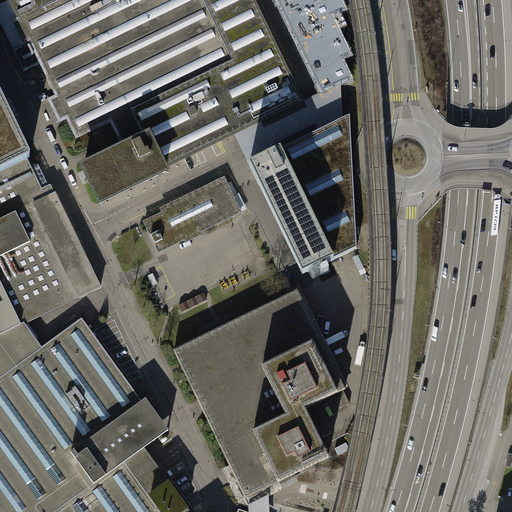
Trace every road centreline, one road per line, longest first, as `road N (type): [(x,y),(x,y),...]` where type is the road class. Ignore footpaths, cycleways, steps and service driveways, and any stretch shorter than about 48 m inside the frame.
road 1 (motorway): [(430,511),(462,391),(488,239),(497,100),(493,0)]
road 2 (motorway): [(457,212),(441,335),(396,511)]
road 3 (secondary): [(370,511),(390,426),(402,301)]
road 4 (motorway): [(455,0),(462,101),(457,212)]
road 5 (motorway): [(465,0),(457,212)]
road 6 (secondary): [(460,511),(511,334)]
road 7 (secondary): [(382,0),(394,97),(390,131)]
road 8 (secondary): [(420,130),(402,0)]
road 9 (secondary): [(387,178),(402,301)]
